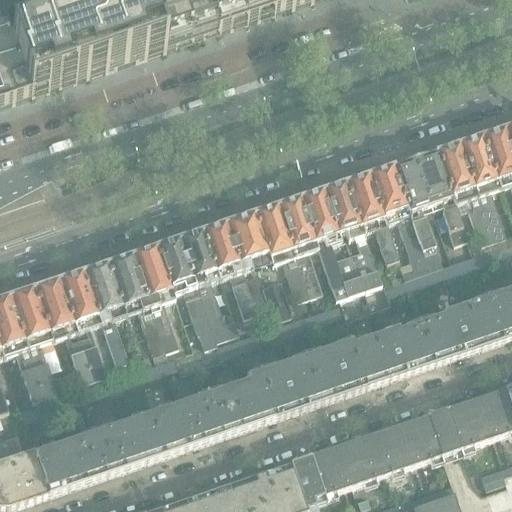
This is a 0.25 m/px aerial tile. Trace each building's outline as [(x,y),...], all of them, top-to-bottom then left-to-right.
[(313,6),(311,0),(121,0),(8,38),(1,17),(0,17),(0,112),(190,48),(313,6)] [(511,151),(506,135),(484,143),(500,196),(510,192),(511,199),(511,151)] [(490,199),(500,196),(484,143),(461,151),(472,185),(495,254),(508,249),(507,244),(505,244),(490,199)] [(495,254),(472,185),(461,151),(435,159),(444,185),(464,247),(467,246),(462,234),(463,233),(458,219),(467,216),(479,249),(469,253),(472,262),(495,254)] [(464,247),(444,185),(435,159),(414,166),(420,185),(432,217),(442,213),(443,217),(441,218),(453,251),(464,247)] [(423,224),(422,221),(432,218),(432,217),(420,185),(414,166),(392,174),(396,185),(426,277),(428,277),(428,275),(424,261),(436,257),(425,223),(423,224)] [(426,277),(396,185),(392,174),(368,182),(369,185),(386,232),(396,228),(415,281),(426,277)] [(386,232),(369,185),(368,182),(348,189),(365,244),(375,241),(385,271),(398,267),(386,232)] [(348,189),(301,205),(318,257),(335,308),(337,307),(347,304),(381,292),(376,277),(365,244),(348,189)] [(318,257),(301,205),(278,213),(307,304),(322,300),(308,259),(318,257)] [(307,304),(278,213),(255,221),(270,269),(271,268),(272,271),(282,268),(296,308),(307,304)] [(263,295),(255,274),(270,269),(255,221),(227,230),(243,278),(251,275),(253,283),(245,286),(256,317),(261,315),(267,330),(267,334),(288,327),(287,324),(290,323),(279,289),(263,295)] [(245,286),(243,278),(227,230),(203,238),(219,286),(220,286),(229,283),(243,324),(257,319),(256,317),(245,286)] [(223,296),(220,286),(219,286),(203,238),(179,246),(195,295),(197,294),(199,302),(198,302),(214,352),(215,352),(216,352),(215,348),(238,340),(238,341),(243,339),(239,328),(235,330),(234,326),(224,330),(213,299),(223,296)] [(188,297),(195,295),(179,246),(156,254),(174,307),(175,306),(174,301),(183,298),(186,306),(185,306),(196,338),(197,338),(203,356),(214,352),(198,302),(191,305),(188,297)] [(499,265),(511,260),(511,247),(508,249),(495,254),(499,265)] [(164,310),(174,307),(156,254),(131,262),(166,365),(179,360),(177,353),(164,310)] [(453,280),(499,265),(495,254),(472,262),(450,269),(453,280)] [(166,365),(131,262),(108,270),(126,322),(137,318),(153,364),(154,369),(166,365)] [(453,280),(450,269),(428,277),(426,277),(415,281),(405,284),(409,295),(448,282),(453,280)] [(114,326),(126,322),(108,270),(83,279),(101,331),(115,371),(118,381),(131,377),(129,370),(114,326)] [(90,335),(101,331),(83,279),(59,287),(76,340),(77,340),(79,347),(93,389),(118,381),(115,371),(111,369),(105,371),(103,375),(90,335)] [(409,295),(405,284),(383,292),(387,303),(409,295)] [(69,342),(76,340),(59,287),(35,295),(52,348),(64,344),(81,394),(93,389),(79,347),(71,349),(69,342)] [(40,352),(52,348),(35,295),(10,304),(44,406),(57,402),(40,352)] [(511,344),(511,297),(489,305),(503,347),(511,344)] [(44,406),(10,304),(0,307),(0,354),(3,364),(15,360),(21,378),(32,410),(44,406)] [(503,347),(489,305),(457,316),(443,321),(443,323),(421,330),(434,370),(503,347)] [(292,338),(342,321),(338,311),(288,327),(292,338)] [(401,329),(397,317),(386,321),(390,333),(401,329)] [(238,356),(292,338),(288,327),(267,334),(234,346),(238,356)] [(434,370),(421,330),(399,338),(398,336),(353,351),(367,393),(434,370)] [(367,393),(353,351),(352,348),(351,348),(349,343),(336,349),(337,353),(247,384),(248,388),(262,429),(367,393)] [(238,356),(234,346),(216,352),(215,352),(219,363),(238,356)] [(0,365),(3,364),(0,354),(0,421),(8,418),(0,392),(0,365)] [(139,387),(178,374),(174,363),(136,377),(139,387)] [(80,408),(139,387),(136,377),(76,397),(80,408)] [(262,429),(248,388),(210,401),(224,442),(262,429)] [(23,427),(80,408),(76,397),(20,416),(23,427)] [(456,458),(511,439),(511,418),(505,397),(443,418),(428,423),(441,463),(456,458)] [(224,442),(210,401),(169,414),(168,409),(158,413),(159,418),(151,421),(165,462),(224,442)] [(165,462),(151,421),(91,441),(106,483),(165,462)] [(441,463),(428,423),(370,444),(382,483),(441,463)] [(48,502),(35,460),(33,456),(33,457),(32,453),(22,456),(16,440),(14,433),(5,437),(7,444),(4,445),(25,510),(48,502)] [(106,483),(91,441),(53,454),(51,449),(41,453),(42,457),(35,460),(48,502),(106,483)] [(382,483),(370,444),(310,464),(323,503),(382,483)] [(18,511),(25,510),(4,445),(0,446),(0,511),(18,511)] [(326,511),(323,503),(310,464),(291,470),(304,511),(326,511)] [(304,511),(291,470),(228,492),(234,511),(304,511)] [(511,470),(480,481),(485,496),(505,489),(502,482),(511,478),(511,470)] [(388,511),(457,511),(451,491),(388,511)] [(234,511),(228,492),(213,497),(213,498),(201,502),(200,501),(168,511),(234,511)] [(370,511),(378,509),(374,500),(356,507),(358,511),(370,511)]
